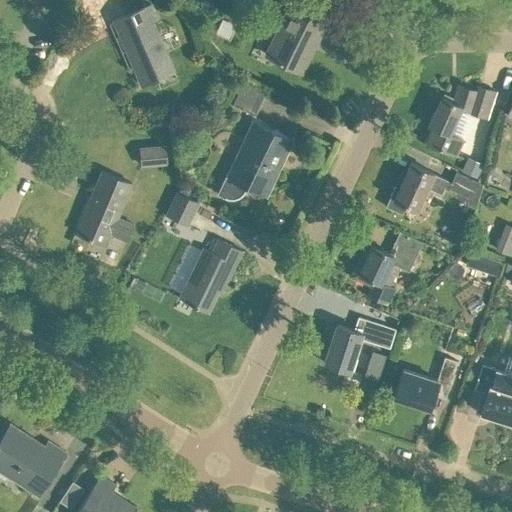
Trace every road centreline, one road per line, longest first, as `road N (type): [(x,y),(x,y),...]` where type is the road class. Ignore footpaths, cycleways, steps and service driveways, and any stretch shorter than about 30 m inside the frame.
road 1 (residential): [(218,465),(407,44)]
road 2 (unclassified): [(218,465),(0,325)]
road 3 (residential): [(511,496),(361,449)]
road 4 (unclassified): [(365,511),(218,465)]
road 5 (residential): [(19,87),(38,100),(43,120),(0,220)]
